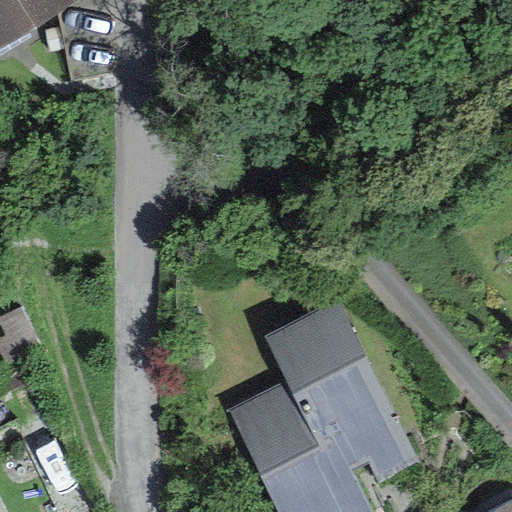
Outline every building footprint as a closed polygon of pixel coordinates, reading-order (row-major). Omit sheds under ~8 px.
[(0,0),(0,45),(70,0),(0,0)] [(420,460),(338,297),(264,334),(287,381),(230,409),(281,511),(370,511),(372,511),(348,463),(366,454),(379,480),(420,460)] [(0,326),(14,358),(41,346),(23,304),(0,313),(0,326)] [(0,394),(36,380),(28,361),(0,372),(0,394)] [(511,511),(511,497),(481,511),(511,511)]
